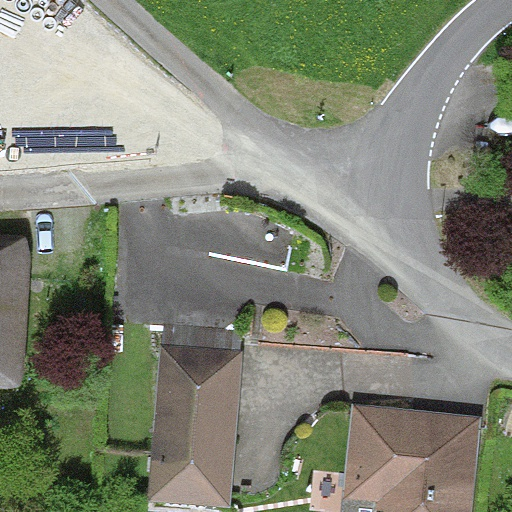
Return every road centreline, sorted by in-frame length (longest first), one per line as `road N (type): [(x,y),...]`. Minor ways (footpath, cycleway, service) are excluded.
road 1 (unclassified): [(104,0),(294,171),(395,185)]
road 2 (tertiary): [(395,185),(406,101),(435,49),(492,0)]
road 3 (tertiary): [(511,356),(431,288),(401,231),(395,185)]
